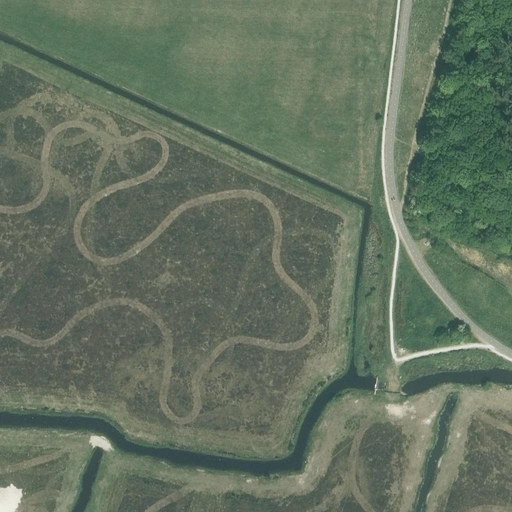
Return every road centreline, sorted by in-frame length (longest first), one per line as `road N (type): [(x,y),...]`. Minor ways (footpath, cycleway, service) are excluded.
road 1 (track): [(495,345),(397,361),(394,405)]
road 2 (track): [(397,361),(391,300),(403,231)]
